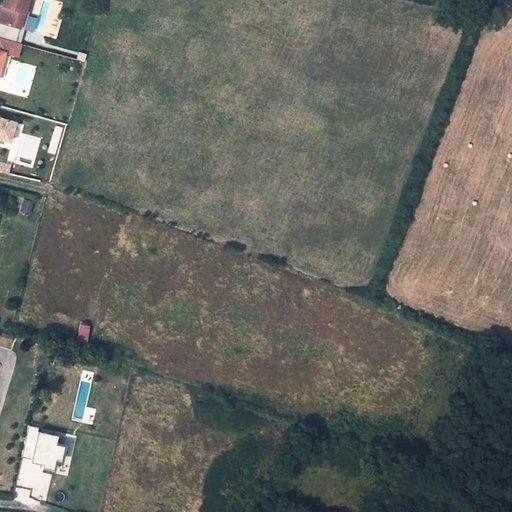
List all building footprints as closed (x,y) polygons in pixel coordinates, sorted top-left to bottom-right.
[(27,0),(2,0),(1,6),(4,6),(0,19),(0,22),(19,27),(23,12),(24,12),(27,0)] [(0,37),(0,51),(4,52),(16,56),(20,43),(0,37)] [(0,139),(9,142),(14,122),(0,118),(0,139)] [(0,163),(0,172),(7,174),(9,165),(0,163)] [(33,202),(26,200),(23,212),(31,213),(33,202)] [(81,326),(79,338),(88,340),(90,327),(81,326)] [(38,430),(28,428),(21,460),(43,464),(42,470),(54,472),(56,462),(61,463),(64,448),(56,446),(58,438),(38,433),(38,430)]
